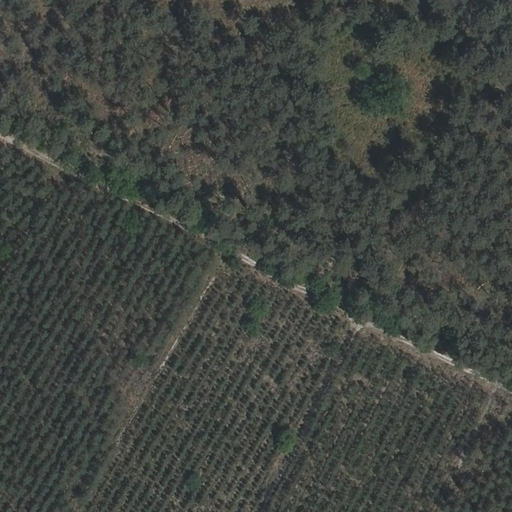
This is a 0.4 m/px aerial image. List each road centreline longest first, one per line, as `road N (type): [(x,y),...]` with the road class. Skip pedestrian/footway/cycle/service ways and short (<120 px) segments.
road 1 (track): [(511,390),(0,127)]
road 2 (track): [(360,316),(259,511)]
